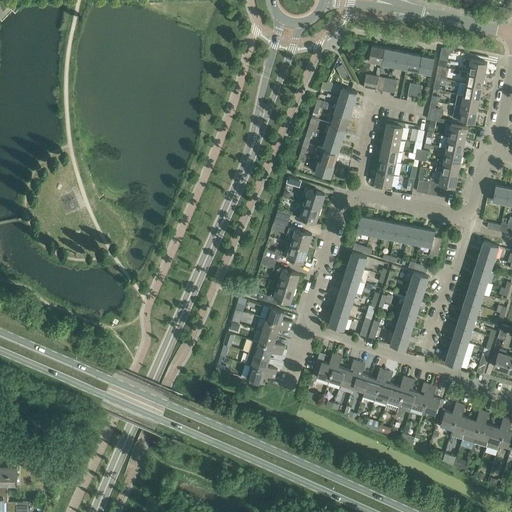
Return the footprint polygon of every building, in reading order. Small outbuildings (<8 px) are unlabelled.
[(381,62),(385,47),(372,45),(372,47),(369,47),(366,59),(369,59),(369,60),(381,62)] [(394,65),(397,50),(385,47),(381,62),(394,65)] [(442,47),(441,52),(438,65),(447,67),(449,54),(451,55),(452,49),(442,47)] [(406,68),(410,52),(397,50),(394,65),(406,68)] [(419,70),(422,55),(410,52),(406,68),(419,70)] [(435,57),(422,55),(419,70),(432,73),(435,57)] [(470,64),(468,71),(485,74),(487,62),(464,57),(463,63),(470,64)] [(482,86),(485,74),(468,71),(462,70),(461,75),(467,77),(466,82),(482,86)] [(331,90),(336,73),(332,71),(331,74),(327,82),(323,80),(321,87),(331,90)] [(377,88),(379,76),(376,75),(366,73),(364,86),(377,88)] [(389,91),(391,78),(379,76),(377,88),(389,91)] [(397,79),(391,78),(389,91),(395,92),(397,79)] [(413,96),(416,83),(410,82),(407,95),(413,96)] [(480,97),(482,86),(466,82),(466,83),(460,82),(458,93),(480,97)] [(422,84),(416,83),(413,96),(419,97),(422,84)] [(354,104),(357,91),(343,87),(339,99),(354,104)] [(478,109),(480,97),(458,93),(455,105),(478,109)] [(318,98),(315,105),(320,106),(325,108),(327,101),(318,98)] [(350,116),(354,104),(339,99),(335,111),(350,116)] [(475,122),(478,109),(455,105),(453,117),(459,119),(475,122)] [(430,106),(429,112),(440,114),(441,109),(430,106)] [(346,128),(350,116),(335,111),(331,123),(346,128)] [(440,118),(440,114),(429,112),(427,118),(439,121),(445,122),(446,119),(440,118)] [(312,117),(310,122),(308,129),(316,132),(317,129),(320,120),(312,117)] [(387,122),(384,135),(401,138),(404,126),(387,122)] [(342,140),(346,128),(331,123),(327,135),(342,140)] [(468,126),(458,124),(451,123),(449,135),(465,138),(468,126)] [(316,132),(308,129),(306,136),(310,137),(312,131),(316,132)] [(422,142),(423,140),(425,130),(419,129),(416,140),(422,142)] [(338,152),(342,140),(327,135),(323,147),(338,152)] [(399,150),(401,138),(384,135),(382,146),(399,150)] [(463,151),(465,138),(449,135),(446,147),(463,151)] [(334,164),(338,152),(323,147),(318,146),(316,150),(322,152),(319,160),(334,164)] [(396,161),(399,150),(382,146),(380,158),(396,161)] [(461,162),(463,151),(446,147),(444,147),(441,158),(444,159),(461,162)] [(417,166),(419,159),(420,160),(421,154),(416,153),(415,159),(414,158),(413,165),(417,166)] [(394,173),(396,161),(380,158),(377,170),(394,173)] [(458,174),(461,162),(444,159),(441,171),(458,174)] [(330,176),(334,164),(319,160),(316,172),(330,176)] [(391,185),(394,173),(377,170),(375,182),(391,185)] [(456,186),(458,174),(441,171),(439,183),(441,183),(440,190),(452,192),(454,186),(456,186)] [(300,187),(302,179),(289,175),(286,182),(300,187)] [(407,188),(413,190),(415,178),(409,176),(407,188)] [(427,192),(429,181),(423,179),(421,191),(427,192)] [(433,194),(435,182),(429,181),(427,192),(433,194)] [(441,183),(439,183),(435,182),(433,194),(439,195),(440,190),(441,183)] [(506,202),(509,187),(496,184),(493,199),(506,202)] [(305,187),(303,194),(306,195),(304,202),(320,207),(325,193),(305,187)] [(316,221),(320,207),(304,202),(301,209),(298,208),(295,215),(316,221)] [(291,212),(278,208),(276,215),(289,219),(291,212)] [(276,215),(274,222),(283,225),(287,227),(287,225),(289,219),(276,215)] [(369,232),(373,217),(360,215),(356,234),(362,235),(362,231),(369,232)] [(382,235),(385,220),(373,217),(369,232),(382,235)] [(394,238),(397,222),(385,220),(382,235),(394,238)] [(500,230),(501,224),(488,221),(487,227),(500,230)] [(511,232),(511,223),(502,221),(501,224),(500,230),(511,232)] [(407,240),(410,225),(397,222),(394,238),(407,240)] [(419,243),(422,227),(410,225),(407,240),(419,243)] [(312,233),(303,230),(289,226),(287,233),(289,234),(293,235),(291,242),(308,247),(312,233)] [(435,230),(422,227),(419,243),(431,245),(429,253),(438,255),(442,237),(434,235),(435,230)] [(495,257),(499,245),(484,240),(480,253),(495,257)] [(303,261),(308,247),(291,242),(288,249),(285,248),(284,250),(276,248),(275,251),(265,248),(263,255),(276,260),(277,258),(279,258),(280,256),(281,254),(303,261)] [(365,252),(367,246),(355,242),(353,248),(365,252)] [(367,256),(352,251),(349,263),(363,268),(367,256)] [(491,269),(495,257),(480,253),(476,264),(491,269)] [(274,266),(276,260),(263,255),(261,262),(274,266)] [(426,271),(428,266),(415,262),(414,268),(426,271)] [(359,280),(363,268),(349,263),(345,275),(359,280)] [(487,281),(491,269),(476,264),(472,276),(487,281)] [(299,273),(290,270),(279,267),(277,273),(280,275),(278,282),(295,287),(299,273)] [(425,287),(429,275),(414,271),(410,283),(425,287)] [(356,292),(359,280),(345,275),(341,287),(356,292)] [(483,293),(487,281),(472,276),(469,288),(483,293)] [(267,300),(269,294),(257,290),(259,284),(254,282),(250,295),(267,300)] [(290,301),(295,287),(278,282),(276,289),(273,288),(271,295),(279,298),(290,301)] [(421,300),(425,287),(410,283),(406,295),(421,300)] [(352,304),(356,292),(341,287),(337,299),(352,304)] [(479,305),(483,293),(469,288),(465,300),(479,305)] [(417,311),(421,300),(406,295),(402,307),(417,311)] [(240,309),(244,298),(239,296),(235,308),(240,309)] [(348,316),(352,304),(337,299),(333,311),(348,316)] [(476,317),(479,305),(465,300),(461,312),(476,317)] [(507,307),(502,305),(498,304),(496,311),(500,312),(505,313),(507,307)] [(282,318),(284,310),(270,306),(267,315),(266,317),(291,325),(293,321),(282,318)] [(413,324),(417,311),(402,307),(399,319),(413,324)] [(233,316),(232,320),(233,320),(240,323),(243,310),(240,309),(235,308),(233,316)] [(344,329),(348,316),(333,311),(329,324),(344,329)] [(472,329),(476,317),(461,312),(457,325),(472,329)] [(290,330),(291,325),(266,317),(262,329),(277,334),(279,327),(290,330)] [(409,336),(413,324),(399,319),(395,331),(409,336)] [(366,335),(370,323),(364,321),(360,334),(366,335)] [(374,338),(378,326),(373,324),(368,336),(374,338)] [(504,339),(509,326),(502,324),(498,337),(504,339)] [(468,341),(472,329),(457,325),(453,336),(468,341)] [(275,341),(277,334),(262,329),(258,341),(284,349),(285,345),(275,341)] [(405,348),(409,336),(395,331),(391,344),(405,348)] [(490,348),(494,336),(490,335),(486,347),(490,348)] [(464,353),(468,341),(453,336),(450,348),(464,353)] [(226,337),(224,343),(231,346),(233,339),(226,337)] [(282,354),(284,349),(258,341),(253,339),(249,351),(269,358),(272,351),(282,354)] [(487,360),(490,348),(486,347),(485,347),(481,358),(487,360)] [(508,370),(511,356),(511,354),(505,353),(506,349),(500,347),(494,366),(508,370)] [(460,366),(464,353),(450,348),(445,361),(460,366)] [(267,365),(269,358),(249,351),(245,363),(251,365),(276,373),(277,368),(267,365)] [(329,379),(337,354),(333,352),(329,363),(322,360),(321,362),(317,361),(311,379),(316,380),(318,375),(329,379)] [(341,383),(346,368),(339,366),(342,355),(337,354),(329,379),(341,383)] [(483,373),(487,360),(481,358),(477,371),(483,373)] [(353,386),(361,361),(353,359),(351,366),(354,367),(353,370),(346,368),(341,383),(353,386)] [(219,361),(217,367),(225,370),(226,364),(219,361)] [(365,390),(369,375),(362,373),(366,363),(361,361),(353,386),(365,390)] [(275,377),(276,373),(251,365),(247,377),(262,382),(264,374),(275,377)] [(365,390),(363,395),(375,399),(384,369),(380,367),(377,378),(369,375),(365,390)] [(384,369),(375,399),(387,403),(387,402),(389,398),(388,398),(393,383),(386,381),(387,378),(390,379),(393,371),(384,369)] [(399,405),(408,376),(404,375),(400,385),(393,383),(388,398),(389,398),(387,402),(399,405)] [(412,405),(417,391),(409,388),(410,385),(413,386),(415,379),(408,376),(399,405),(396,415),(403,416),(405,409),(410,411),(412,405)] [(424,409),(432,384),(424,381),(421,389),(425,390),(424,393),(417,391),(412,405),(424,409)] [(436,385),(432,384),(424,409),(435,413),(434,415),(439,417),(442,408),(444,399),(433,396),(436,385)] [(453,428),(461,403),(456,401),(453,411),(442,408),(439,417),(437,423),(441,424),(441,425),(453,428)] [(463,438),(469,417),(462,414),(465,404),(461,403),(453,428),(451,434),(463,438)] [(475,442),(484,410),(480,409),(476,419),(469,417),(463,438),(475,442)] [(486,445),(493,424),(486,422),(489,412),(484,410),(475,442),(486,445)] [(500,444),(508,418),(503,416),(500,427),(493,424),(486,445),(498,449),(500,444)] [(511,447),(511,445),(511,430),(509,429),(511,421),(511,418),(508,418),(500,444),(511,447)] [(443,459),(454,464),(456,456),(445,452),(443,459)] [(457,456),(454,464),(460,466),(463,458),(457,456)] [(0,488),(7,489),(7,483),(14,483),(14,476),(16,476),(16,465),(0,464),(0,488)] [(7,500),(7,489),(0,488),(0,511),(3,511),(3,510),(4,510),(16,510),(16,511),(26,511),(27,511),(32,511),(32,501),(32,500),(7,500)]
